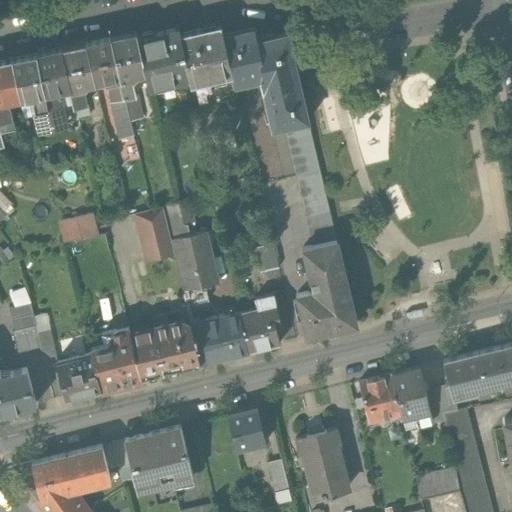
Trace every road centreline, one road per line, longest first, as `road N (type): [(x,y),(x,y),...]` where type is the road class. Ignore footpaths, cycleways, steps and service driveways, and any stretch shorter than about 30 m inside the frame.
road 1 (tertiary): [(0,439),(511,312)]
road 2 (residential): [(508,13),(378,25),(247,0)]
road 3 (residential): [(163,0),(0,29)]
